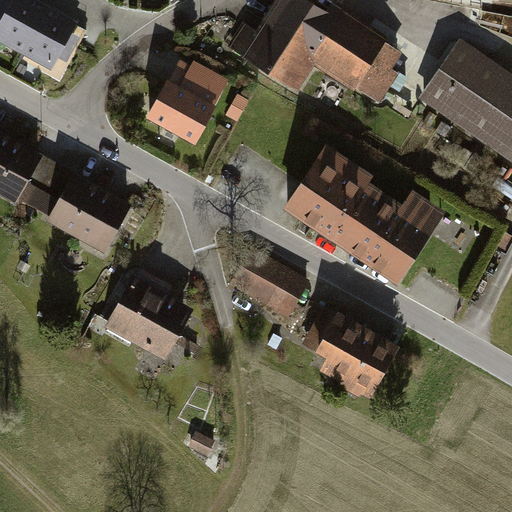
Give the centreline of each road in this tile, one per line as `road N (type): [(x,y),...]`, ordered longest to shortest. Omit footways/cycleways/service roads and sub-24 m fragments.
road 1 (tertiary): [(76,128),(511,372)]
road 2 (residential): [(231,0),(157,40),(104,85),(76,128)]
road 3 (track): [(215,511),(244,448),(244,394),(228,326)]
